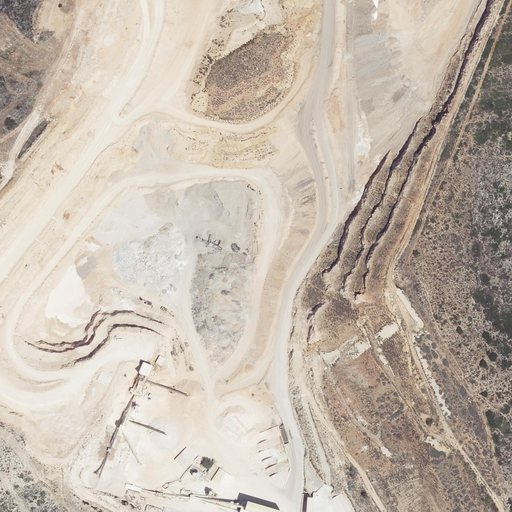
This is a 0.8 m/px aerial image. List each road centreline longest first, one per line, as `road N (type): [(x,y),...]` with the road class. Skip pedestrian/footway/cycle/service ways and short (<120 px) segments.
road 1 (track): [(511,0),(413,246)]
road 2 (track): [(69,0),(54,84),(23,125),(0,140)]
